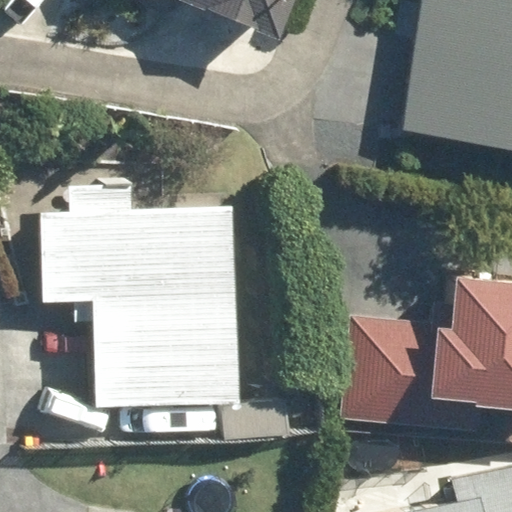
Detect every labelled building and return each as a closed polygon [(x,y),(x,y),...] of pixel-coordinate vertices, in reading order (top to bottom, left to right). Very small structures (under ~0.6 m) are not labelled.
[(294,0),(217,0),(284,27),(294,0)] [(511,0),(413,0),(395,130),(511,146),(511,0)] [(70,202),(42,203),(45,290),(97,288),(101,399),(246,395),(239,198),(134,202),(132,178),(69,181),(70,202)] [(432,317),(344,313),(336,418),(479,428),(481,401),(511,403),(511,271),(450,267),(446,320),(432,319),(432,317)] [(511,511),(511,466),(463,475),(466,496),(369,511),(511,511)]
